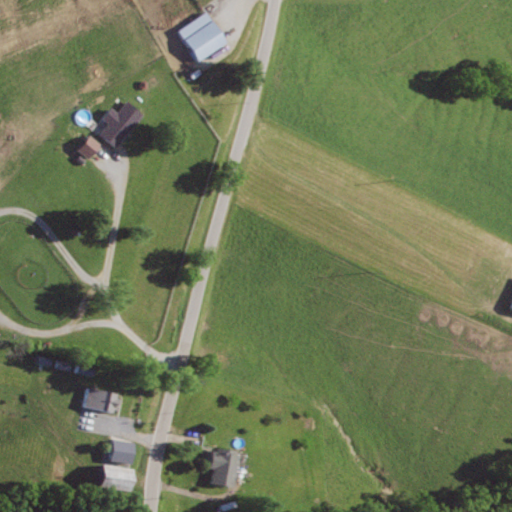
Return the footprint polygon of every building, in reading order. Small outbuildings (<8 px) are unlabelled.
[(196,61),(173,30),(200,11),(222,41),(196,61)] [(140,115),(113,148),(94,133),(101,124),(94,119),(105,106),(112,112),(122,100),(140,115)] [(67,147),(77,158),(91,145),(81,134),(67,147)] [(106,158),(97,151),(90,159),(99,167),(106,158)] [(511,281),(502,307),(511,310),(511,281)] [(82,404),(86,386),(116,393),(116,396),(120,397),(116,412),(82,404)] [(125,441),(103,438),(100,459),(122,462),(125,441)] [(233,451),(227,486),(208,483),(211,468),(205,467),(209,451),(213,451),(214,448),(233,451)] [(128,467),(100,463),(97,484),(125,489),(128,467)]
